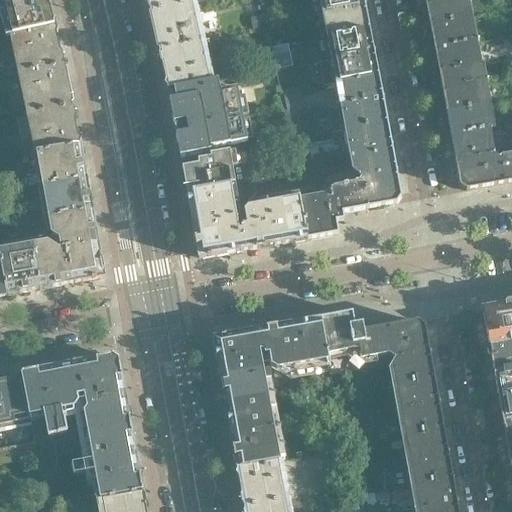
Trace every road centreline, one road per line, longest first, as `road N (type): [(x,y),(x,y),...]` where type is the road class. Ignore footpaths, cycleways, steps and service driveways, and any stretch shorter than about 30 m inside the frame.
road 1 (tertiary): [(80,0),(140,313)]
road 2 (tertiary): [(161,309),(101,0)]
road 3 (unclassified): [(161,309),(439,258)]
road 4 (residential): [(439,258),(392,0)]
road 5 (residential): [(439,258),(482,511)]
road 6 (tertiary): [(140,313),(179,511)]
road 7 (residential): [(0,341),(140,313)]
